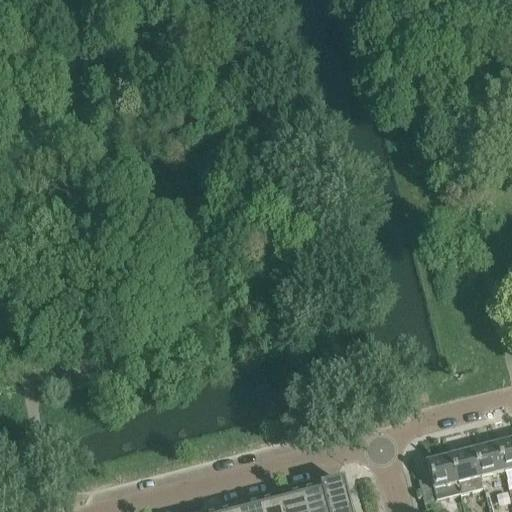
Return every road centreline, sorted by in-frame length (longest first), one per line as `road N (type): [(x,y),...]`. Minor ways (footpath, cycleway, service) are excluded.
road 1 (residential): [(380,441),(112,511)]
road 2 (residential): [(511,407),(380,441)]
